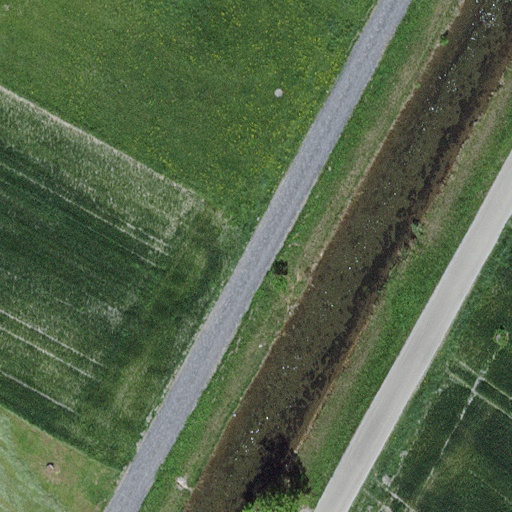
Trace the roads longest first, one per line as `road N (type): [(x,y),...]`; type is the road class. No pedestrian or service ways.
road 1 (track): [(141,511),(419,0)]
road 2 (track): [(511,188),(332,511)]
